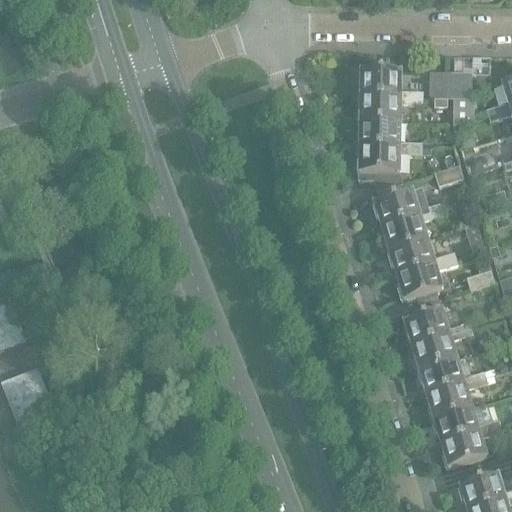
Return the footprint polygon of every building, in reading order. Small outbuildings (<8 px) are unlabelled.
[(360,102),(422,103),(422,98),(400,97),(401,76),(361,76),(360,102)] [(447,79),(434,78),(429,78),(429,104),(434,104),(446,104),(447,79)] [(470,79),(453,79),(453,89),(453,104),(469,104),(470,79)] [(487,120),(511,113),(511,86),(502,89),(508,108),(486,115),(487,120)] [(360,128),(406,129),(406,128),(399,128),(399,110),(422,110),(422,103),(360,102),(360,128)] [(446,104),(434,104),(434,112),(446,112),(446,104)] [(508,142),(511,140),(511,113),(487,120),(489,127),(511,120),(511,125),(511,139),(508,141),(508,142)] [(406,129),(360,128),(359,153),(420,154),(421,148),(399,148),(399,129),(406,129)] [(475,151),(471,135),(459,138),(464,154),(475,151)] [(503,170),(511,166),(511,140),(508,142),(511,140),(511,160),(501,164),(503,170)] [(420,154),(359,153),(359,185),(370,185),(373,185),(377,196),(401,189),(398,179),(398,160),(420,161),(420,154)] [(483,175),(479,161),(472,163),(469,169),(472,178),(483,175)] [(511,166),(503,170),(504,175),(511,172),(511,166)] [(463,184),(459,172),(435,179),(439,191),(463,184)] [(382,233),(441,215),(439,209),(428,212),(423,194),(412,197),(374,208),(382,233)] [(491,200),(486,201),(490,212),(494,211),(491,200)] [(441,215),(382,233),(389,257),(434,243),(426,245),(421,227),(443,221),(441,215)] [(434,243),(389,257),(396,281),(456,264),(454,258),(433,265),(427,246),(434,244),(434,243)] [(484,254),(482,247),(471,250),(473,258),(484,254)] [(456,264),(396,281),(404,306),(441,295),(436,276),(458,269),(456,264)] [(494,289),(487,268),(479,270),(482,279),(466,284),(470,297),(494,289)] [(10,311),(0,315),(0,354),(23,345),(10,311)] [(411,352),(470,334),(469,329),(447,335),(441,316),(404,327),(411,352)] [(470,334),(411,352),(419,377),(465,363),(464,362),(456,365),(451,347),(472,341),(470,334)] [(426,401),(485,383),(483,377),(470,381),(468,375),(460,377),(456,366),(465,363),(419,377),(426,401)] [(53,418),(36,377),(4,390),(20,431),(53,418)] [(495,386),(493,380),(485,383),(487,389),(495,386)] [(485,383),(426,401),(433,425),(479,412),(479,411),(471,414),(465,395),(487,389),(485,383)] [(479,412),(433,425),(441,450),(500,432),(498,426),(476,432),(471,415),(479,412)] [(500,432),(441,450),(448,474),(485,462),(480,445),(502,438),(500,432)] [(465,511),(480,511),(511,502),(511,496),(503,499),(497,480),(459,491),(465,511)] [(511,502),(480,511),(506,511),(511,508),(511,502)]
